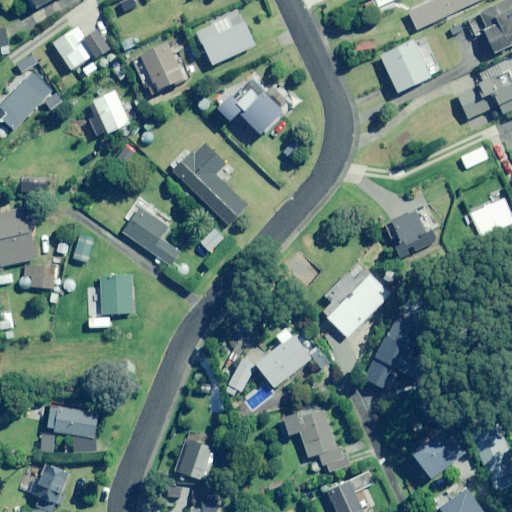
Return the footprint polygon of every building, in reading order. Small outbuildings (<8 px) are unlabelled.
[(55,0),(32,0),(37,9),(55,0)] [(137,8),(133,0),(128,0),(121,3),(125,12),(137,8)] [(374,0),(366,4),(371,14),(401,0),(374,0)] [(481,0),(438,0),(409,14),(418,31),(481,0)] [(511,46),(511,0),(469,22),(477,38),(486,34),(496,55),(511,46)] [(256,46),(241,14),(199,34),(214,66),(256,46)] [(86,39),(79,29),(55,44),(73,71),(95,57),(96,60),(111,50),(99,31),(86,39)] [(11,54),(6,31),(0,31),(0,47),(2,48),(4,56),(11,54)] [(138,46),(134,37),(122,43),(126,52),(138,46)] [(443,73),(426,37),(382,58),(399,94),(443,73)] [(379,49),(378,41),(357,44),(358,53),(379,49)] [(187,80),(169,44),(142,57),(155,85),(149,88),(153,96),(187,80)] [(54,93),(35,73),(0,107),(0,123),(4,120),(15,132),(54,93)] [(469,121),(493,110),(500,107),(504,115),(511,111),(511,84),(503,89),(498,79),(459,97),(469,121)] [(284,114),(257,87),(246,98),(241,94),(235,100),(231,97),(219,109),(232,122),(241,114),(263,136),(284,114)] [(178,98),(175,90),(154,99),(157,106),(178,98)] [(131,125),(116,92),(95,102),(110,134),(131,125)] [(213,105),(205,97),(197,105),(205,113),(213,105)] [(449,121),(445,112),(428,121),(432,129),(449,121)] [(234,172),(205,143),(175,173),(230,226),(249,206),(224,182),(234,172)] [(489,160),(484,148),(462,158),(468,170),(489,160)] [(511,224),(511,212),(506,199),(472,215),(482,237),(511,224)] [(169,228),(140,208),(123,233),(171,266),(181,252),(162,239),(169,228)] [(37,260),(25,210),(0,215),(0,259),(2,268),(37,260)] [(428,234),(416,212),(386,228),(404,261),(439,243),(433,231),(428,234)] [(227,239),(218,229),(202,244),(211,253),(227,239)] [(96,244),(81,239),(75,260),(90,264),(96,244)] [(71,243),(61,241),(58,253),(68,255),(71,243)] [(56,268),(29,267),(28,288),(55,289),(56,268)] [(16,283),(15,275),(0,277),(0,280),(1,286),(16,283)] [(133,314),(131,277),(100,279),(102,316),(133,314)] [(77,282),(66,281),(66,291),(77,292),(77,282)] [(392,293),(378,286),(367,308),(381,315),(392,293)] [(314,360),(289,328),(278,337),(284,344),(257,365),(276,389),(314,360)] [(417,346),(387,333),(366,382),(395,395),(417,346)] [(258,367),(245,359),(230,385),(243,393),(258,367)] [(100,413),(52,406),(49,432),(96,439),(100,413)] [(345,469),(326,411),(300,420),(299,415),(284,420),(289,437),(301,433),(310,459),(320,455),(327,475),(345,469)] [(469,453),(450,427),(413,454),(432,479),(469,453)] [(511,449),(511,448),(497,427),(470,445),(486,468),(511,449)] [(56,436),(43,435),(42,453),(55,454),(56,436)] [(215,449),(191,441),(185,461),(180,459),(176,472),(204,482),(215,449)] [(71,474),(47,465),(34,496),(59,506),(71,474)] [(376,484),(370,472),(346,483),(345,482),(327,491),(337,511),(374,511),(364,490),(376,484)] [(482,511),(467,490),(441,509),(443,511),(482,511)]
